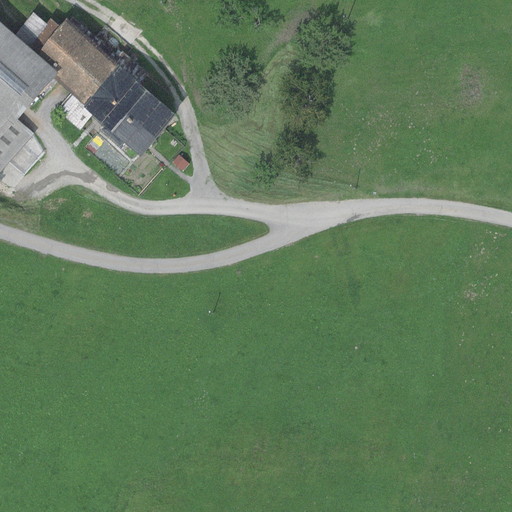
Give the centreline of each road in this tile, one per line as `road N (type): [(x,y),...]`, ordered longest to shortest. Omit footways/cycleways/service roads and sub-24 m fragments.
road 1 (track): [(511,220),(398,206),(172,266),(114,262),(0,229)]
road 2 (track): [(314,224),(121,200),(92,182),(35,119)]
road 3 (track): [(206,207),(197,145),(178,95),(115,20),(74,0)]
